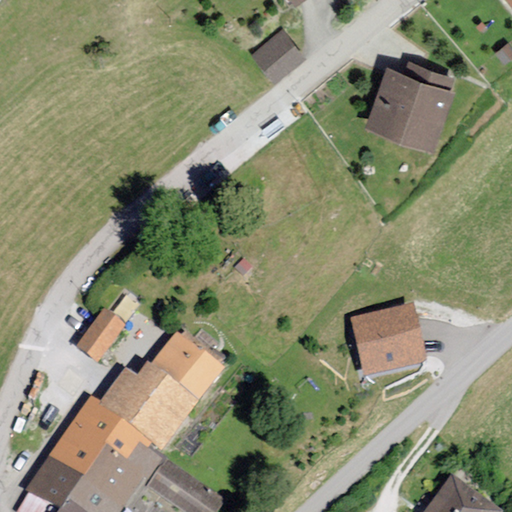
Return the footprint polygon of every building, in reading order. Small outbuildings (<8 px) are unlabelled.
[(303,53),(282,29),(254,52),(275,77),(303,53)] [(446,84),(386,66),(368,127),(428,144),(446,84)] [(410,307),(353,319),(365,373),(424,361),(410,307)] [(119,331),(97,316),(71,353),(92,368),(119,331)] [(228,364),(171,326),(136,377),(122,368),(96,407),(88,402),(28,488),(36,494),(28,506),(37,511),(117,511),(145,473),(202,511),(215,511),(230,490),(170,449),(228,364)] [(484,511),(441,480),(417,511),(484,511)]
